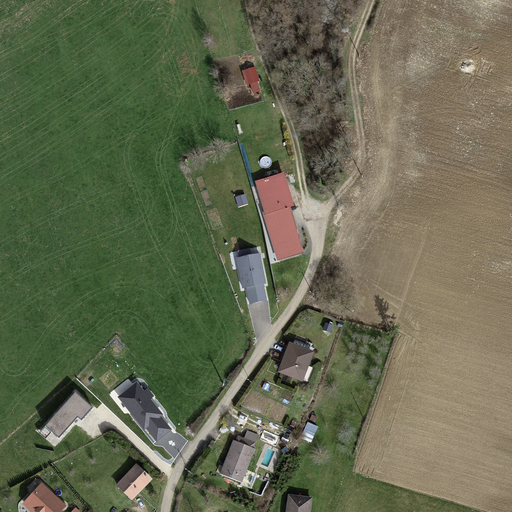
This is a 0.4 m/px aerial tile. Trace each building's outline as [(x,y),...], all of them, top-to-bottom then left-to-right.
[(255,68),(246,71),(251,83),(259,80),(255,68)] [(262,92),(257,94),(261,104),(265,102),(262,92)] [(304,250),(282,178),(258,186),(279,258),(304,250)] [(240,194),(232,199),(237,207),(245,202),(240,194)] [(254,253),(233,259),(237,273),(236,274),(240,289),(244,288),(249,304),(265,299),(260,283),(262,282),(254,253)] [(330,333),(332,327),(325,325),(323,331),(330,333)] [(311,355),(290,347),(289,350),(283,364),(280,374),(301,382),(311,355)] [(280,363),(283,364),(289,350),(286,349),(280,363)] [(135,383),(120,395),(130,407),(128,409),(143,428),(145,426),(156,439),(169,429),(158,415),(160,414),(148,398),(151,395),(146,389),(143,392),(135,383)] [(74,392),(44,426),(50,432),(58,438),(76,417),(80,421),(92,407),(74,392)] [(50,432),(44,426),(38,432),(44,438),(50,432)] [(255,450),(253,450),(254,445),(237,438),(235,443),(234,443),(221,476),(241,484),(250,460),(251,460),(250,460),(254,451),(255,451),(255,450)] [(148,481),(134,467),(116,489),(131,501),(148,481)] [(40,484),(24,502),(34,511),(57,511),(64,505),(40,484)] [(309,511),(311,501),(290,499),(288,511),(309,511)]
